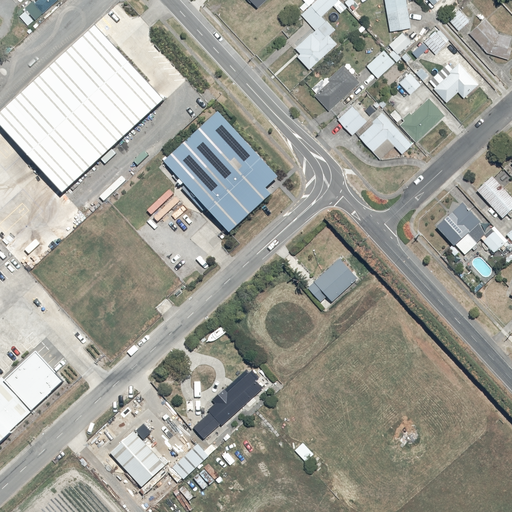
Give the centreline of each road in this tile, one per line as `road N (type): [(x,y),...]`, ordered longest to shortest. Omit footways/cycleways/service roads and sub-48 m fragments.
road 1 (unclassified): [(0,492),(324,190)]
road 2 (residential): [(324,190),(318,156),(171,0)]
road 3 (residential): [(511,378),(376,232)]
road 4 (residential): [(376,232),(511,106)]
